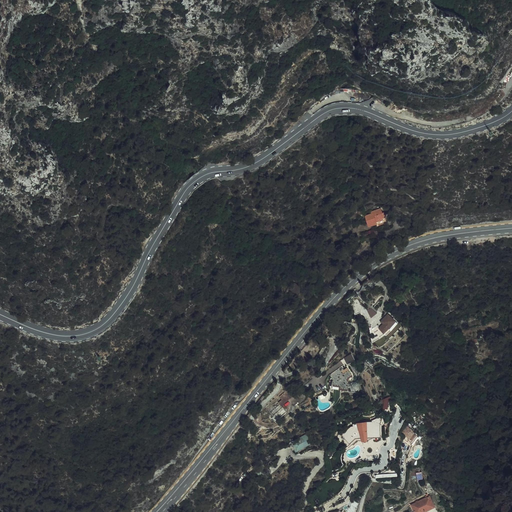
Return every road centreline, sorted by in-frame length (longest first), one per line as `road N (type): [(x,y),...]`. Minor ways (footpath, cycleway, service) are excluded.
road 1 (secondary): [(511,111),(470,130),(429,134),(369,112),(332,109),(252,164),(187,187),(124,300),(99,327),(56,335),(0,314)]
road 2 (motorway): [(0,59),(511,26)]
road 3 (primary): [(511,228),(426,239),(369,265),(298,338),(156,511)]
road 4 (motorway): [(463,0),(0,25)]
